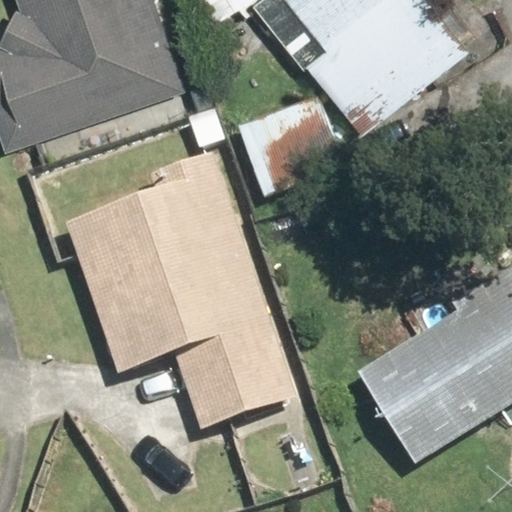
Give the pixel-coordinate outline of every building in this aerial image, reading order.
[(189,89),(159,0),(21,0),(23,6),(5,45),(0,46),(0,122),(9,148),(189,89)] [(473,46),(436,0),(258,0),(364,132),(473,46)] [(321,102),(242,131),(257,172),(335,143),(321,102)] [(159,192),(69,223),(122,379),(181,360),(206,433),(302,400),(217,152),(153,174),(159,192)] [(511,275),(360,369),(419,466),(511,408),(511,275)]
